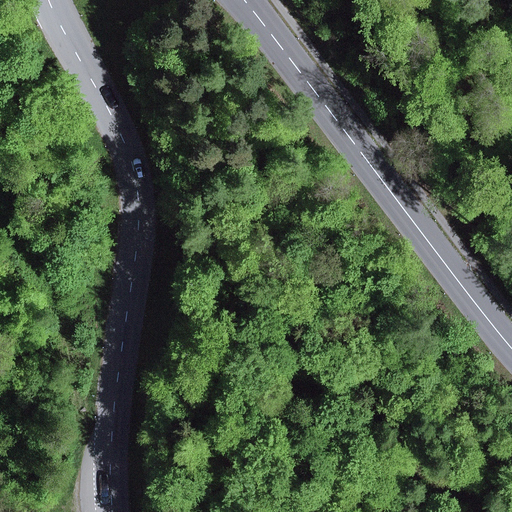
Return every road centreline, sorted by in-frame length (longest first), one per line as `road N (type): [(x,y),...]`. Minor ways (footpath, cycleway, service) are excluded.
road 1 (secondary): [(48,0),(112,118),(136,186),(138,229),(111,432),(111,511)]
road 2 (secondary): [(511,348),(243,0)]
